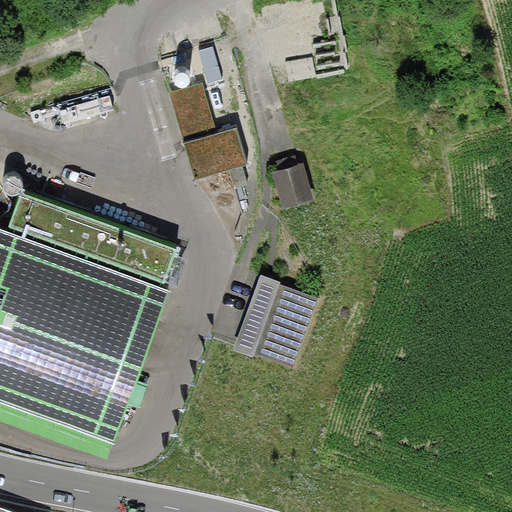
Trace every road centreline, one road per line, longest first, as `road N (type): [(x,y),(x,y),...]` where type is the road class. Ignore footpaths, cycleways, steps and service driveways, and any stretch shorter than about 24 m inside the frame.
road 1 (primary): [(0,473),(175,511)]
road 2 (track): [(0,67),(137,16)]
